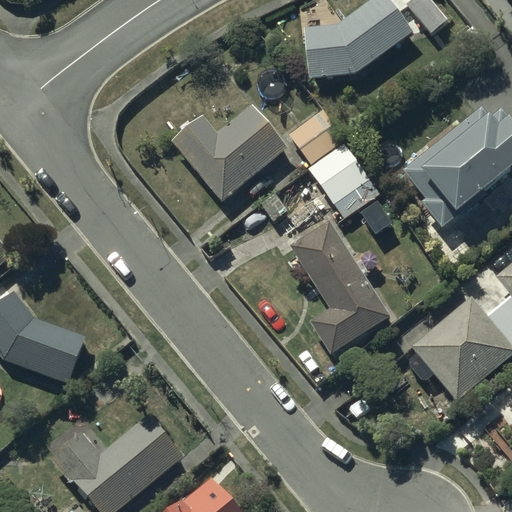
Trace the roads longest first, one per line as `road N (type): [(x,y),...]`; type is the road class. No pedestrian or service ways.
road 1 (residential): [(18,104),(305,459),(384,511)]
road 2 (residential): [(164,0),(18,104)]
